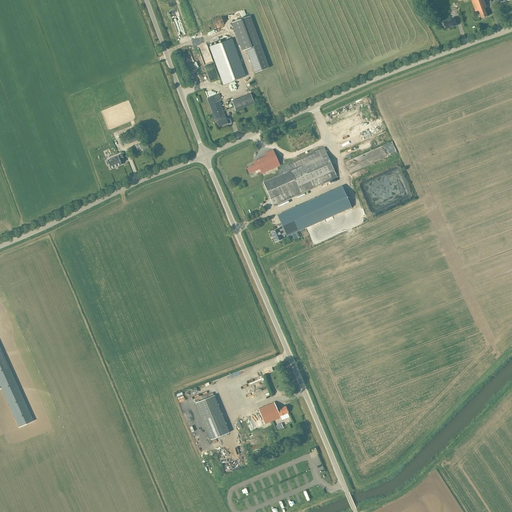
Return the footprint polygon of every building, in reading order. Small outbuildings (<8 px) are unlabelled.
[(471,0),(476,12),(479,10),(482,18),(488,16),(485,8),(486,8),(483,0),(471,0)] [(213,19),(215,24),(223,22),(221,16),(213,19)] [(242,51),(246,49),(260,44),(250,16),(232,23),(242,51)] [(457,25),(455,18),(443,22),(446,29),(457,25)] [(246,76),(232,38),(226,40),(209,47),(223,85),(246,76)] [(260,44),(246,49),(255,73),(269,68),(260,44)] [(197,50),(190,53),(194,63),(195,63),(196,67),(203,64),(197,50)] [(207,76),(205,66),(198,67),(200,77),(207,76)] [(225,118),(224,115),(225,115),(220,101),(221,100),(219,94),(212,97),(212,96),(207,98),(215,119),(216,121),(218,127),(228,123),(228,124),(231,123),(230,119),(227,120),(226,118),(225,118)] [(251,94),(232,101),(235,111),(254,104),(251,94)] [(349,112),(373,103),(371,96),(338,107),(340,114),(349,111),(349,112)] [(354,129),(352,130),(354,133),(361,130),(357,123),(353,126),(354,129)] [(142,139),(139,132),(120,140),(123,146),(142,139)] [(150,153),(146,142),(140,145),(143,153),(144,153),(145,155),(150,153)] [(390,152),(395,151),(392,142),(380,146),(383,155),(390,152)] [(273,205),(337,176),(324,148),(288,164),(289,167),(284,169),(286,173),(263,183),(273,205)] [(257,164),(247,168),(249,174),(255,171),(257,175),(261,173),(280,165),(273,150),(265,153),(266,156),(256,161),(257,164)] [(346,163),(348,167),(358,161),(359,161),(365,158),(371,158),(371,155),(372,155),(372,151),(369,151),(359,156),(356,156),(346,162),(346,163)] [(107,161),(106,162),(107,165),(108,164),(110,169),(121,164),(120,161),(124,160),(122,155),(118,157),(118,156),(107,161)] [(350,206),(342,188),(278,216),(283,228),(279,230),(278,229),(271,232),(275,242),(282,239),(281,235),(285,233),(286,235),(350,206)] [(386,213),(385,208),(377,211),(372,212),(373,216),(386,213)] [(0,349),(0,389),(16,429),(30,423),(0,349)] [(229,432),(214,395),(195,403),(210,440),(229,432)] [(258,409),(255,410),(257,415),(260,414),(264,424),(281,418),(280,416),(288,413),(286,406),(277,410),(274,402),(258,409)]
